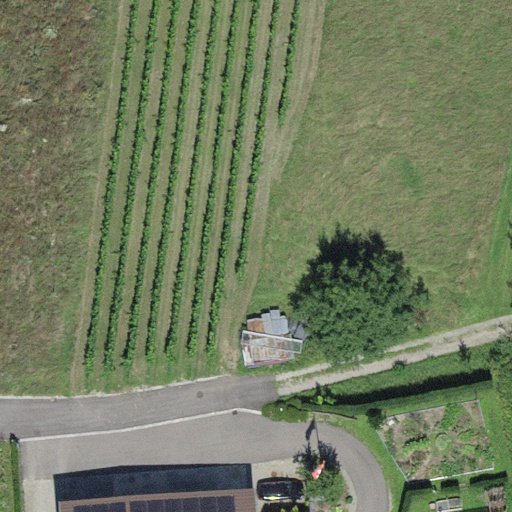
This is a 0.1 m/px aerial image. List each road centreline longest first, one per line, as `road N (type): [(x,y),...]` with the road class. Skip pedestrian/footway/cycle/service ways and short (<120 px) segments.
road 1 (track): [(511,325),(276,385),(111,416)]
road 2 (track): [(375,511),(377,489),(353,458),(306,437),(224,440),(211,399)]
